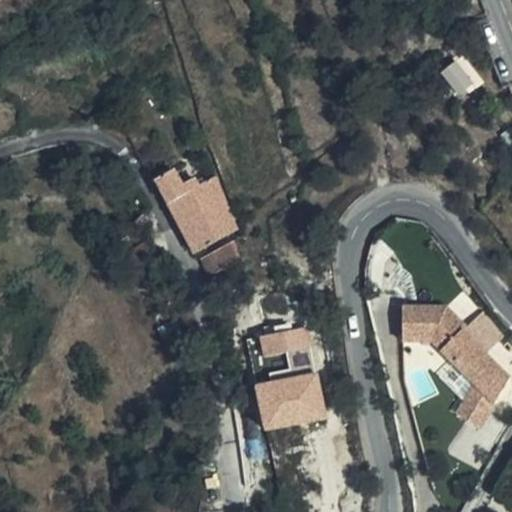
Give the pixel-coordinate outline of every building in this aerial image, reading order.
[(465,58),(457,64),(473,85),(465,91),(469,97),(485,83),(465,58)] [(473,85),(457,64),(442,74),(459,96),(465,91),(473,85)] [(237,232),(235,226),(233,220),(205,155),(159,180),(195,254),(214,244),(237,232)] [(240,261),(233,243),(201,259),(207,277),(240,261)] [(292,372),(256,378),(265,430),(328,419),(312,325),(261,334),(265,358),(289,354),(292,372)] [(468,390),(464,395),(491,413),(509,385),(450,347),(454,340),(431,326),(387,330),(390,361),(418,358),(468,390)] [(491,413),(464,395),(447,422),(474,440),(491,413)] [(217,489),(216,480),(209,481),(210,490),(217,489)]
